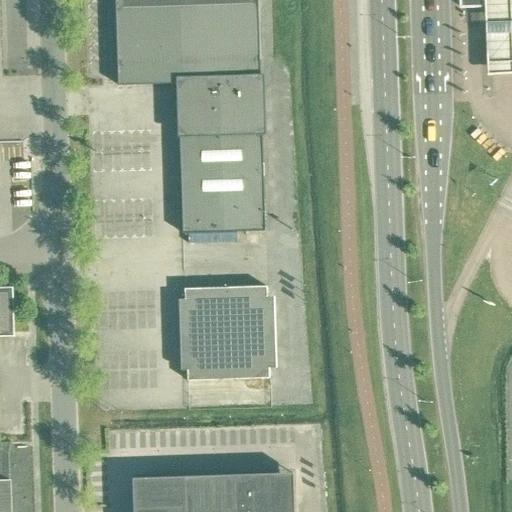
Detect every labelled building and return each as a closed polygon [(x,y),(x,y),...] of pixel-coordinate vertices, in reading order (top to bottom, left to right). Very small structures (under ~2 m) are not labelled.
[(258,0),(116,0),(117,5),(111,5),(113,66),(118,66),(119,86),(131,86),(131,81),(184,79),(184,103),(180,103),(181,113),(185,113),(185,132),(180,133),(184,234),(265,232),(258,0)] [(461,0),(461,9),(472,8),(483,8),(482,0),(461,0)] [(511,0),(482,0),(483,8),(486,74),(511,73),(511,0)] [(180,301),(183,371),(188,371),(188,382),(270,379),(270,369),(277,368),(275,298),(268,298),(267,287),(185,290),(186,301),(180,301)] [(0,443),(0,452),(11,452),(10,443),(0,443)] [(134,479),(134,511),(296,511),(295,474),(134,479)] [(0,481),(0,511),(9,511),(8,481),(0,481)]
